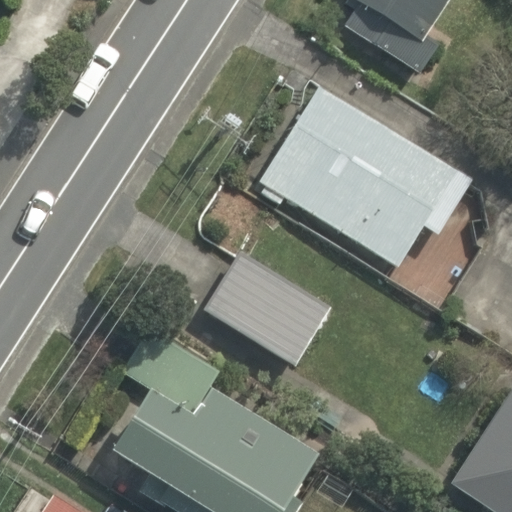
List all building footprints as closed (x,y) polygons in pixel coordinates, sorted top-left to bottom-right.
[(441,0),(333,0),(345,7),(332,29),(416,80),(439,43),(422,33),(441,0)] [(387,267),(413,227),(428,237),(467,178),(316,78),(243,190),(282,216),(291,203),(387,267)] [(234,250),(194,312),(286,371),(326,309),(234,250)] [(147,395),(107,456),(190,511),(279,511),(312,464),(209,395),(223,374),(142,321),(109,370),(147,395)] [(511,511),(511,379),(510,378),(441,488),(478,511),(511,511)] [(76,511),(34,487),(18,511),(76,511)]
